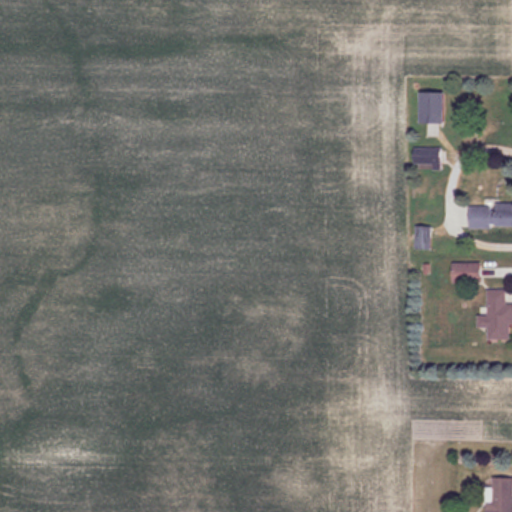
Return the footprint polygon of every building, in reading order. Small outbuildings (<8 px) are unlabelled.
[(449,92),(423,92),(423,123),(449,123),(449,92)] [(511,203),(471,204),(471,227),(511,226),(511,203)] [(416,247),(432,247),(432,226),(416,226),(416,247)] [(455,262),(455,281),(484,281),(484,262),(455,262)] [(482,328),(491,328),(491,338),(511,338),(511,303),(510,304),(510,289),(491,289),(491,314),(482,314),(482,328)] [(511,511),(511,476),(492,476),(491,511),(511,511)]
